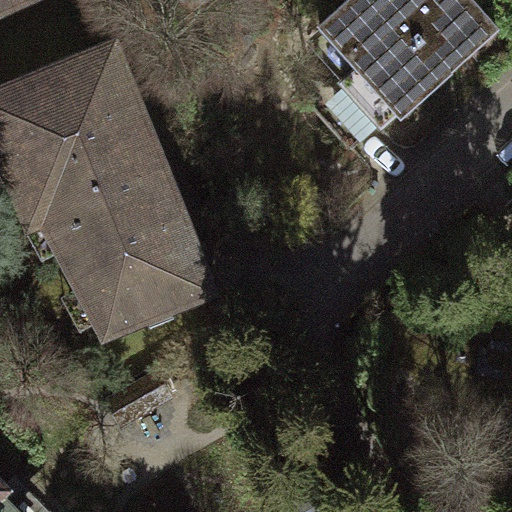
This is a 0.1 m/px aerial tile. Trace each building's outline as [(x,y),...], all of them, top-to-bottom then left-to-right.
[(0,0),(0,19),(44,0),(0,0)] [(319,26),(302,41),(340,84),(321,100),(360,143),(380,125),(395,111),(400,107),(405,113),(495,33),(466,0),(343,0),(346,2),(319,26)] [(120,42),(0,92),(0,149),(29,216),(37,235),(47,259),(59,254),(103,342),(228,294),(120,42)] [(511,196),(485,221),(511,249),(511,196)] [(0,494),(0,503),(9,511),(48,511),(50,510),(13,474),(0,487),(0,488),(3,491),(0,494)] [(335,511),(318,479),(278,500),(274,511),(335,511)] [(0,511),(9,511),(0,503),(0,494),(3,491),(0,488),(0,511)]
